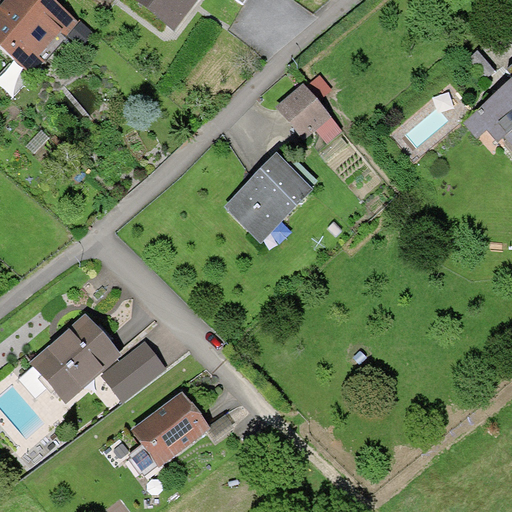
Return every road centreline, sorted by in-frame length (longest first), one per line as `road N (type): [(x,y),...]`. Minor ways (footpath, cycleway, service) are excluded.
road 1 (residential): [(94,236),(357,500)]
road 2 (residential): [(94,236),(358,0)]
